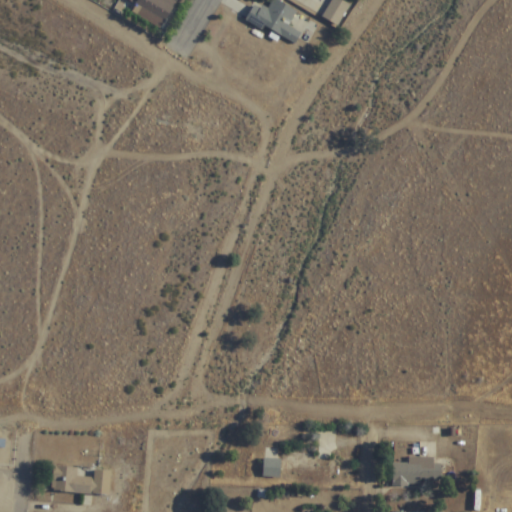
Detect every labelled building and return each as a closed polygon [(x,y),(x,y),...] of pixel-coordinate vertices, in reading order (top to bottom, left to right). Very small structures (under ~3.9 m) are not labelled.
[(177,1),(175,0),(137,0),(135,5),(141,7),(137,15),(163,28),(177,1)] [(247,19),(296,45),(303,33),(290,26),(298,11),(278,0),(274,0),(268,11),(255,4),(247,19)] [(339,25),(350,4),(342,0),(333,0),(324,18),(339,25)] [(285,455),(284,479),(331,481),(331,465),(318,464),(319,457),(285,455)] [(392,463),(392,486),(429,487),(430,480),(441,480),(441,463),(434,463),(434,456),(408,456),(408,463),(392,463)] [(263,458),(262,476),(281,477),(282,459),(263,458)] [(53,466),(50,492),(94,496),(96,478),(77,476),(78,468),(53,466)]
